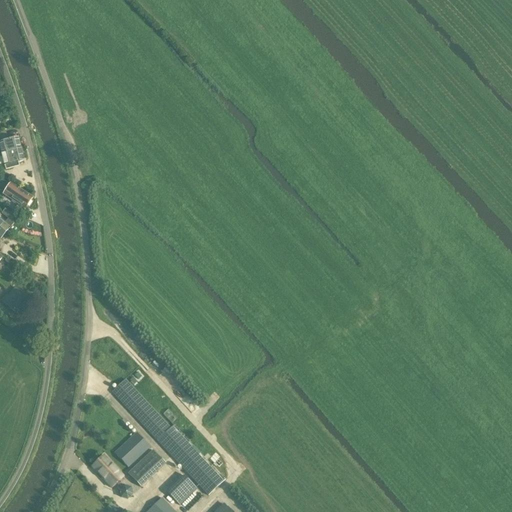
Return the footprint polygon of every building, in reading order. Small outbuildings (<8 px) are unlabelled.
[(8,138),(0,140),(0,149),(2,155),(6,154),(21,150),(18,138),(9,141),(8,138)] [(19,167),(17,163),(24,161),(21,150),(6,154),(2,155),(5,170),(19,167)] [(6,191),(4,194),(9,197),(26,208),(32,198),(10,184),(6,191)] [(0,238),(1,239),(10,228),(4,223),(0,219),(0,238)] [(4,223),(10,228),(14,224),(8,219),(4,223)] [(20,316),(32,302),(15,288),(8,297),(6,295),(2,301),(5,304),(20,316)] [(125,380),(112,392),(142,425),(183,469),(207,496),(225,480),(200,454),(174,426),(171,429),(156,413),(125,380)] [(128,468),(150,447),(137,433),(115,454),(128,468)] [(153,451),(127,474),(140,488),(166,465),(153,451)] [(112,488),(124,477),(104,456),(92,467),(112,488)] [(184,476),(167,493),(180,506),(197,489),(184,476)] [(128,501),(133,495),(131,488),(124,486),(119,491),(121,498),(128,501)] [(174,511),(162,499),(147,511),(174,511)]
